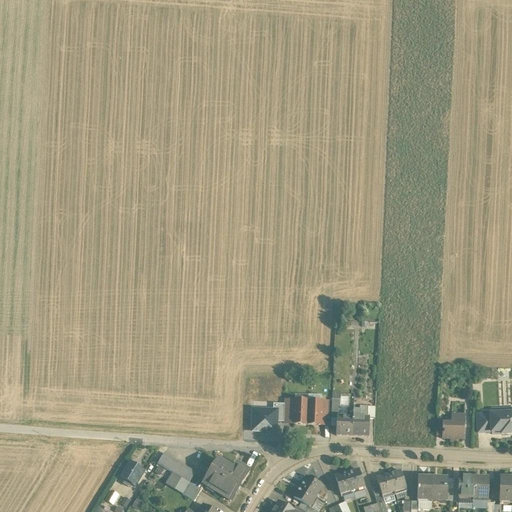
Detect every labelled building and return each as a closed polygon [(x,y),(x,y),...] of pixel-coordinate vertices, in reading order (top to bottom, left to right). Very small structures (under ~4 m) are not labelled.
[(340,401),(332,400),(331,420),(337,420),(337,418),(339,418),(340,401)] [(273,403),(253,402),(252,432),(276,433),(276,423),(277,411),(273,411),(273,405),(273,403)] [(308,403),(294,402),(294,406),(293,424),(293,425),(307,425),(308,403)] [(322,403),(308,403),(307,425),(321,426),(321,425),(322,408),(322,403)] [(284,405),(273,405),(273,411),(277,411),(276,423),(283,423),(284,406),(284,405)] [(294,406),(284,406),(283,423),(283,424),(293,424),(294,406)] [(369,420),(375,420),(376,409),(360,408),(359,412),(359,415),(358,415),(358,419),(369,420)] [(502,411),(490,412),(491,416),(491,433),(501,433),(501,435),(511,434),(511,414),(503,415),(502,411)] [(348,415),(347,419),(339,418),(337,418),(337,420),(336,436),(352,437),(353,412),(347,412),(347,415),(348,415)] [(359,412),(353,412),(352,437),(368,438),(369,420),(358,419),(358,415),(359,415),(359,412)] [(463,416),(452,416),(452,425),(443,424),(443,437),(443,439),(463,440),(463,416)] [(491,433),(491,416),(477,416),(478,434),(491,433)] [(195,473),(163,454),(157,464),(171,473),(189,484),(195,473)] [(233,470),(218,461),(210,473),(214,476),(206,487),(229,502),(239,486),(241,486),(250,472),(237,464),(233,470)] [(144,472),(130,463),(120,478),(125,482),(123,485),(127,487),(129,484),(135,488),(144,472)] [(359,471),(347,474),(352,492),(364,488),(359,471)] [(400,472),(388,476),(394,493),(406,490),(400,472)] [(189,484),(171,473),(164,484),(182,495),(189,484)] [(347,474),(335,478),(340,496),(352,492),(347,474)] [(388,476),(376,479),(379,488),(382,497),(394,493),(388,476)] [(322,487),(306,478),(300,488),(316,498),(322,487)] [(426,480),(418,479),(417,501),(431,501),(432,479),(426,479),(426,480)] [(438,479),(432,479),(431,501),(446,502),(446,490),(446,480),(438,480),(438,479)] [(473,479),(459,479),(458,499),(473,500),(473,479)] [(488,480),(473,479),(473,500),(487,500),(488,480)] [(509,480),(500,480),(499,505),(511,505),(511,479),(509,480)] [(189,484),(182,495),(194,502),(201,491),(189,484)] [(316,498),(300,488),(293,499),(302,504),(309,508),(316,498)] [(379,488),(372,490),(376,503),(383,501),(382,497),(379,488)] [(111,492),(105,502),(112,506),(118,496),(111,492)] [(131,501),(125,498),(121,504),(127,508),(131,501)] [(133,508),(139,511),(142,505),(136,502),(133,508)] [(292,511),(278,503),(276,506),(275,506),(273,510),(274,511),(272,511),(292,511)] [(348,511),(345,503),(338,506),(340,511),(348,511)] [(411,503),(403,503),(402,511),(410,511),(411,511),(411,503)]
